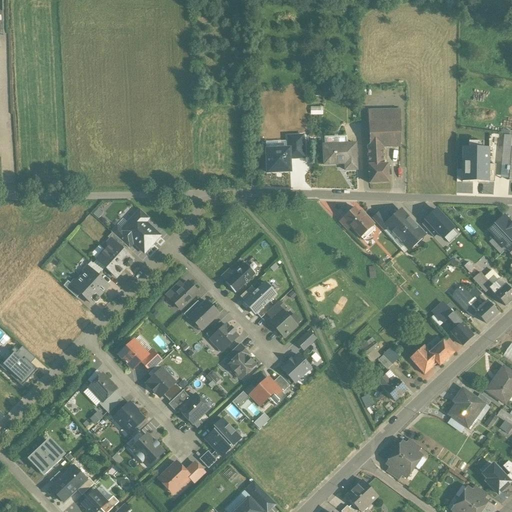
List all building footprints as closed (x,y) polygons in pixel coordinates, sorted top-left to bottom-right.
[(384,114),(368,114),(368,122),(384,122),(384,114)] [(384,122),(368,122),(369,146),(369,147),(382,147),(400,147),(400,122),(384,122)] [(302,137),(288,137),(288,149),(289,149),(289,159),(303,159),(302,137)] [(355,144),(323,146),(324,166),(345,164),(345,171),(357,170),(355,144)] [(382,147),(369,147),(369,146),(367,146),(368,166),(383,165),(382,147)] [(288,149),(266,150),(267,173),(290,172),(289,159),(289,149),(288,149)] [(462,149),(462,182),(488,183),(489,165),(489,149),(462,149)] [(383,165),(368,166),(369,184),(388,183),(387,168),(383,168),(383,165)] [(359,214),(354,209),(343,219),(351,227),(360,237),(367,231),(362,226),(366,222),(359,214)] [(149,219),(140,210),(136,215),(145,223),(149,219)] [(375,224),(362,211),(359,214),(366,222),(371,227),(372,227),(375,224)] [(391,221),(381,211),(372,219),(383,230),(387,226),(386,226),(391,221)] [(453,229),(436,211),(425,221),(426,222),(438,234),(443,239),(453,229)] [(412,224),(401,212),(391,221),(386,226),(387,226),(397,238),(412,224)] [(121,231),(120,232),(133,243),(144,253),(159,236),(145,223),(136,215),(121,231)] [(511,225),(504,217),(489,231),(506,250),(511,244),(511,225)] [(351,227),(343,219),(339,223),(346,231),(351,227)] [(366,222),(362,226),(367,231),(371,227),(366,222)] [(434,238),(438,234),(426,222),(422,226),(434,238)] [(412,224),(397,238),(408,249),(423,236),(412,224)] [(397,238),(387,226),(383,230),(404,253),(408,249),(397,238)] [(121,231),(117,228),(111,233),(125,245),(128,249),(133,243),(120,232),(121,231)] [(360,237),(360,238),(363,241),(370,235),(367,231),(360,237)] [(125,245),(111,233),(107,238),(110,240),(121,250),(125,245)] [(121,250),(110,240),(107,244),(107,247),(108,248),(105,251),(124,269),(126,267),(129,267),(131,265),(131,262),(130,262),(132,260),(121,250)] [(124,269),(105,251),(97,260),(116,278),(124,269)] [(246,264),(240,270),(238,268),(235,271),(236,273),(226,282),(225,284),(234,294),(255,274),(246,264)] [(469,264),(465,268),(470,274),(474,270),(469,264)] [(108,287),(86,267),(83,271),(83,274),(84,274),(81,278),(100,296),(108,287)] [(231,267),(221,277),(226,282),(236,273),(235,271),(231,267)] [(492,270),(488,275),(485,278),(493,286),(500,279),(492,270)] [(481,273),(473,280),(477,284),(484,277),(481,273)] [(485,278),(484,277),(477,284),(485,293),(489,290),(489,289),(493,286),(485,278)] [(100,296),(81,278),(77,282),(76,281),(74,281),(71,284),(70,285),(80,294),(92,304),(93,303),(94,303),(97,303),(99,301),(99,298),(98,297),(100,296)] [(511,299),(511,291),(500,279),(493,286),(489,289),(489,290),(505,307),(511,299)] [(80,294),(70,285),(71,284),(67,282),(63,286),(76,299),(80,294)] [(178,283),(166,295),(170,299),(183,287),(178,283)] [(170,299),(170,300),(180,310),(198,293),(188,283),(183,287),(170,299)] [(277,296),(264,283),(255,292),(244,302),(243,303),(256,316),(277,296)] [(240,297),(244,302),(255,292),(251,287),(240,297)] [(473,302),(461,290),(453,297),(465,310),(473,302)] [(439,298),(433,291),(429,295),(435,302),(439,298)] [(476,291),(471,296),(475,300),(480,295),(476,291)] [(480,295),(475,300),(481,307),(486,303),(480,295)] [(197,302),(183,315),(188,320),(191,318),(190,317),(201,306),(197,302)] [(201,306),(190,317),(191,318),(196,324),(199,322),(204,328),(218,315),(206,302),(201,306)] [(278,302),(266,313),(272,319),(281,310),(282,311),(284,309),(278,302)] [(479,309),(473,302),(465,310),(472,316),(476,312),(479,309)] [(479,309),(476,312),(487,324),(497,314),(486,303),(481,307),(479,309)] [(453,314),(446,307),(436,316),(443,323),(449,318),(453,314)] [(282,311),(281,310),(272,319),(269,322),(272,325),(273,325),(276,329),(276,330),(283,338),(296,327),(282,311)] [(462,324),(453,314),(449,318),(458,328),(462,324)] [(219,323),(207,334),(211,339),(223,327),(219,323)] [(474,336),(462,324),(458,328),(452,333),(463,346),(474,336)] [(230,330),(225,325),(223,327),(211,339),(210,340),(216,347),(218,345),(223,351),(237,338),(233,333),(231,333),(230,332),(230,330)] [(308,333),(297,344),(303,350),(315,340),(308,333)] [(360,348),(367,356),(378,345),(370,337),(360,348)] [(134,341),(119,355),(132,370),(141,362),(147,356),(147,355),(134,341)] [(429,354),(437,363),(436,364),(439,367),(453,354),(442,342),(429,354)] [(245,351),(239,345),(227,357),(232,362),(240,355),(241,355),(245,351)] [(18,351),(18,352),(31,364),(35,359),(22,347),(18,351)] [(429,354),(423,347),(410,359),(425,375),(436,364),(437,363),(429,354)] [(10,376),(22,387),(37,370),(31,364),(18,352),(18,351),(14,348),(10,353),(12,355),(7,360),(6,359),(0,364),(0,367),(5,372),(8,370),(12,374),(10,376)] [(151,351),(147,355),(147,356),(141,362),(150,372),(161,362),(151,351)] [(247,357),(242,357),(241,355),(240,355),(232,362),(228,366),(229,368),(229,370),(231,373),(234,373),(240,380),(255,366),(249,360),(249,359),(247,357)] [(393,364),(384,355),(378,361),(386,370),(393,364)] [(298,356),(292,361),(291,359),(287,364),(288,365),(283,370),(294,383),(302,375),(300,372),(307,366),(298,356)] [(378,361),(377,360),(374,362),(383,373),(386,370),(378,361)] [(511,372),(503,367),(486,392),(503,404),(511,390),(511,372)] [(161,370),(147,384),(151,389),(155,393),(160,398),(163,395),(174,384),(161,370)] [(116,390),(102,375),(89,388),(102,401),(102,402),(114,391),(116,390)] [(280,376),(272,383),(281,392),(282,393),(289,387),(280,376)] [(396,379),(391,383),(384,376),(377,382),(384,389),(384,390),(395,402),(407,391),(396,379)] [(268,378),(249,395),(256,402),(264,395),(268,399),(274,393),(276,396),(281,392),(272,383),(268,378)] [(370,380),(365,385),(363,384),(357,390),(362,396),(375,385),(370,380)] [(174,384),(163,395),(170,403),(182,392),(174,384)] [(477,400),(462,389),(457,397),(459,399),(448,415),(452,418),(465,427),(472,417),(474,419),(475,418),(484,406),(484,405),(477,400)] [(114,391),(102,402),(102,401),(99,404),(108,414),(122,400),(114,391)] [(170,403),(168,405),(177,414),(180,411),(179,411),(191,400),(182,391),(182,392),(170,403)] [(243,392),(232,403),(237,408),(248,398),(243,392)] [(264,395),(256,402),(262,409),(271,402),(268,399),(264,395)] [(491,402),(480,395),(477,400),(484,405),(484,406),(487,408),(491,402)] [(191,400),(179,411),(180,411),(192,424),(208,409),(195,396),(191,400)] [(122,400),(108,414),(113,420),(114,419),(114,418),(127,405),(122,400)] [(127,405),(114,418),(114,419),(128,434),(144,420),(129,404),(127,405)] [(97,412),(91,420),(96,424),(103,416),(97,412)] [(254,423),(259,429),(270,419),(264,413),(254,423)] [(472,417),(465,427),(470,431),(477,420),(475,418),(474,419),(472,417)] [(465,427),(452,418),(448,423),(461,432),(465,427)] [(96,426),(101,431),(108,424),(103,419),(96,426)] [(221,421),(214,428),(215,429),(212,431),(213,433),(206,439),(216,451),(221,455),(222,456),(229,449),(228,448),(231,446),(232,447),(239,440),(233,433),(233,432),(228,427),(228,428),(221,421)] [(461,432),(448,423),(447,424),(460,434),(461,432)] [(97,437),(103,442),(112,433),(107,428),(97,437)] [(139,432),(126,445),(131,450),(133,449),(133,448),(144,438),(139,432)] [(155,441),(153,442),(146,435),(144,438),(133,448),(133,449),(138,454),(137,456),(142,461),(147,457),(152,463),(163,453),(157,447),(159,445),(155,441)] [(421,448),(409,440),(405,445),(417,453),(421,448)] [(61,460),(44,443),(27,459),(33,466),(36,463),(39,466),(39,469),(45,475),(61,460)] [(405,445),(402,443),(394,454),(414,467),(421,456),(417,453),(405,445)] [(216,451),(211,455),(215,460),(221,455),(216,451)] [(211,455),(208,452),(199,460),(208,469),(216,461),(215,460),(211,455)] [(73,459),(68,454),(65,458),(69,463),(73,459)] [(414,467),(394,454),(386,465),(390,467),(401,475),(406,479),(414,467)] [(511,464),(508,462),(502,467),(509,474),(509,473),(511,476),(511,464)] [(185,473),(176,463),(159,480),(166,487),(170,484),(176,491),(190,478),(185,473)] [(195,464),(185,473),(190,478),(194,483),(203,473),(195,464)] [(505,478),(493,465),(483,475),(488,480),(485,482),(498,495),(510,483),(505,478)] [(54,486),(50,489),(63,503),(73,493),(71,492),(74,489),(76,491),(76,490),(86,481),(73,467),(63,477),(54,486)] [(401,475),(390,467),(386,472),(397,481),(401,475)] [(59,472),(50,481),(54,486),(63,477),(59,472)] [(88,479),(86,481),(76,490),(82,496),(94,484),(88,479)] [(362,482),(346,497),(359,511),(366,504),(368,506),(377,497),(362,482)] [(248,498),(262,511),(268,511),(276,505),(254,483),(243,492),(248,498)] [(487,495),(476,487),(472,492),(483,500),(487,495)] [(483,500),(472,492),(467,489),(459,500),(476,511),(479,511),(486,502),(483,500)] [(107,503),(96,491),(82,505),(87,510),(86,511),(97,511),(100,509),(107,503)] [(107,503),(100,509),(102,511),(108,511),(118,503),(113,497),(107,503)] [(233,511),(262,511),(248,498),(233,511)] [(476,511),(459,500),(452,511),(453,511),(476,511)]
